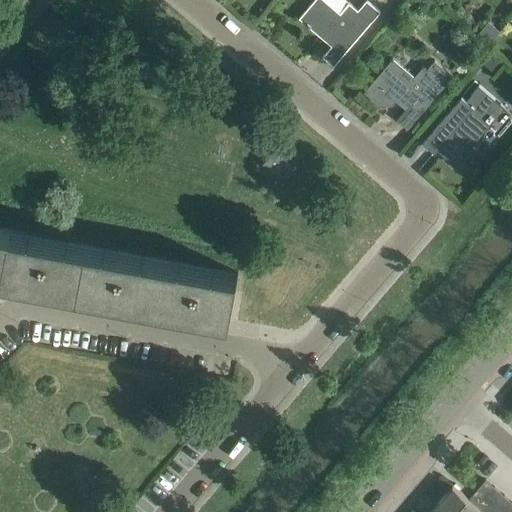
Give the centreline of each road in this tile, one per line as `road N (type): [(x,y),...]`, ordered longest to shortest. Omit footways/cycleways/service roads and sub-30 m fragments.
road 1 (residential): [(188,0),(408,189),(417,211)]
road 2 (residential): [(0,323),(15,312),(34,313),(300,361)]
road 3 (residential): [(171,511),(300,361)]
road 4 (residential): [(300,361),(412,231),(417,211)]
road 5 (tertiary): [(360,511),(452,405)]
